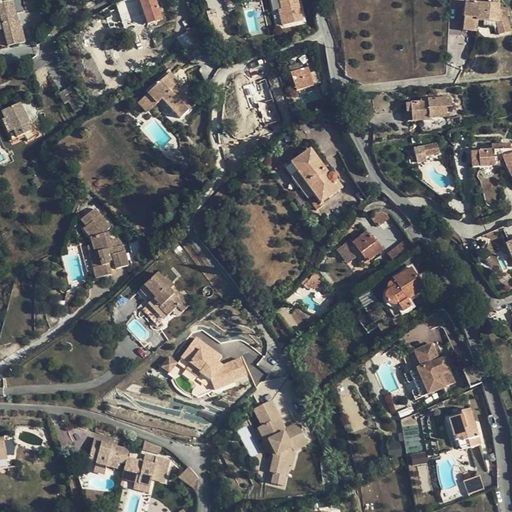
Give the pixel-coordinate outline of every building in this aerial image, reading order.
[(21,0),(22,1),(23,8),(24,10),(37,7),(35,0),(21,0)] [(115,3),(106,8),(110,18),(107,20),(110,29),(113,28),(114,24),(123,20),(129,18),(144,13),(147,23),(148,25),(162,20),(155,0),(139,0),(138,0),(128,0),(115,5),(115,3)] [(279,0),(282,10),(279,10),(283,26),(302,21),(297,0),(279,0)] [(0,34),(5,34),(8,47),(25,43),(21,27),(19,28),(15,10),(13,3),(13,1),(0,3),(0,34)] [(13,3),(15,10),(23,8),(22,1),(13,3)] [(478,21),(484,21),(496,23),(497,28),(499,35),(510,32),(507,19),(508,10),(499,8),(499,2),(494,1),(493,5),(466,3),(463,30),(476,31),(478,21)] [(132,29),(147,23),(144,13),(129,18),(130,22),(132,29)] [(206,36),(199,25),(185,34),(193,45),(205,37),(206,36)] [(150,54),(145,43),(134,48),(139,59),(150,54)] [(289,68),(291,73),(300,70),(299,65),(289,68)] [(297,92),(313,86),(307,68),(300,70),(291,73),(297,92)] [(153,89),(170,73),(168,71),(146,91),(148,94),(153,89)] [(162,100),(180,119),(195,104),(185,93),(180,88),(183,86),(185,84),(182,81),(180,83),(170,73),(153,89),(162,100)] [(148,113),(162,100),(153,89),(148,94),(138,103),(148,113)] [(451,98),(427,100),(427,102),(421,103),(407,104),(408,122),(430,120),(430,118),(446,117),(446,108),(452,108),(451,98)] [(20,103),(2,112),(5,119),(2,121),(8,133),(13,131),(17,139),(25,135),(26,137),(28,141),(41,131),(36,120),(29,123),(27,124),(25,120),(27,119),(20,103)] [(452,128),(463,125),(462,117),(451,119),(452,128)] [(13,131),(8,133),(13,143),(18,141),(17,139),(13,131)] [(436,143),(421,147),(424,156),(438,153),(436,143)] [(484,150),(484,166),(511,157),(511,144),(497,145),(497,149),(484,150)] [(329,175),(311,150),(285,168),(316,211),(322,207),(320,205),(340,190),(335,182),(336,181),(336,179),(336,176),(333,175),(331,174),(329,175)] [(511,157),(484,166),(502,165),(502,163),(507,162),(508,170),(511,177),(508,179),(511,184),(511,183),(511,157)] [(336,181),(335,182),(340,190),(343,188),(336,179),(336,181)] [(94,268),(96,279),(112,275),(110,268),(108,262),(114,261),(115,266),(116,269),(128,266),(123,246),(117,239),(110,241),(107,230),(110,228),(95,209),(81,220),(87,227),(83,229),(91,238),(93,245),(95,254),(98,253),(102,266),(94,268)] [(388,217),(369,215),(378,226),(389,218),(388,217)] [(367,262),(383,250),(377,241),(375,243),(367,232),(360,237),(348,246),(357,258),(363,265),(367,262)] [(348,246),(360,237),(357,233),(345,242),(348,246)] [(405,240),(387,253),(393,262),(411,248),(405,240)] [(336,249),(348,264),(357,258),(348,246),(345,242),(336,249)] [(95,254),(90,255),(94,268),(102,266),(98,253),(95,254)] [(393,280),(394,281),(389,285),(387,287),(387,289),(388,291),(386,294),(385,296),(385,298),(386,302),(389,305),(393,307),(396,306),(398,305),(403,313),(411,308),(407,301),(424,290),(411,269),(393,280)] [(321,287),(319,277),(315,273),(305,285),(306,290),(321,287)] [(177,307),(182,313),(190,306),(173,287),(174,287),(167,280),(165,282),(158,274),(144,287),(156,298),(154,300),(160,307),(159,309),(167,317),(177,307)] [(225,365),(219,361),(209,353),(211,349),(196,338),(181,358),(201,372),(200,374),(215,391),(235,382),(234,381),(247,375),(240,359),(225,365)] [(412,393),(415,401),(428,395),(456,383),(445,357),(439,360),(432,344),(415,351),(422,367),(417,369),(404,375),(408,382),(410,383),(414,381),(418,389),(413,391),(412,393)] [(209,353),(219,361),(222,357),(211,349),(209,353)] [(422,367),(415,351),(410,353),(417,369),(422,367)] [(297,424),(286,430),(272,401),(255,410),(263,426),(259,428),(273,457),(270,471),(274,472),(271,482),(288,486),(296,452),(308,446),(297,424)] [(481,445),(470,409),(460,412),(462,416),(448,420),(455,442),(457,441),(459,448),(470,445),(471,448),(481,445)] [(170,461),(145,454),(143,462),(127,457),(131,444),(125,443),(123,448),(110,445),(110,442),(94,438),(88,461),(89,462),(96,463),(107,466),(118,469),(120,463),(125,464),(121,479),(135,483),(150,487),(152,480),(153,473),(166,476),(170,461)] [(151,451),(153,442),(145,439),(143,449),(151,451)] [(151,451),(159,454),(161,445),(153,442),(151,451)] [(426,452),(410,453),(411,464),(427,463),(426,452)] [(107,466),(96,463),(94,472),(105,475),(107,466)] [(198,479),(189,468),(179,477),(191,486),(198,479)] [(164,483),(166,476),(153,473),(152,480),(164,483)] [(468,496),(483,491),(479,476),(463,482),(468,496)] [(135,483),(133,489),(148,493),(150,487),(135,483)]
